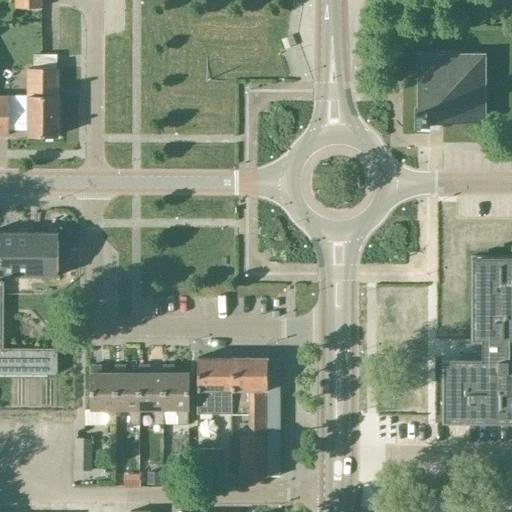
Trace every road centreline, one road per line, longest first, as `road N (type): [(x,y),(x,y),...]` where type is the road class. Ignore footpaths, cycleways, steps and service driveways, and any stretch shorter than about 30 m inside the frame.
road 1 (residential): [(324,328),(93,328),(92,182)]
road 2 (secondary): [(342,511),(348,328)]
road 3 (secondary): [(324,328),(325,511)]
road 4 (unclassified): [(92,182),(87,0)]
road 5 (unclassified): [(92,182),(236,183)]
road 6 (tertiary): [(385,183),(511,183)]
